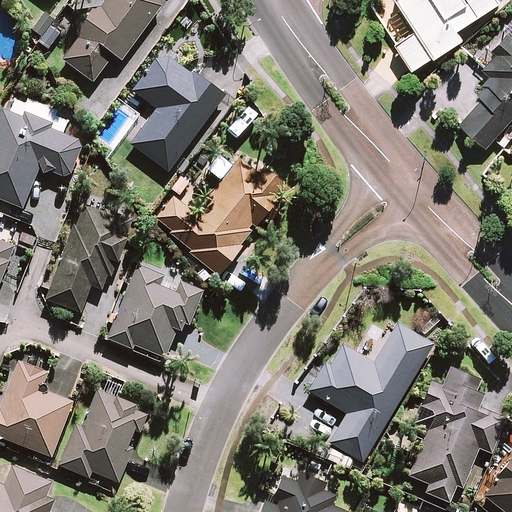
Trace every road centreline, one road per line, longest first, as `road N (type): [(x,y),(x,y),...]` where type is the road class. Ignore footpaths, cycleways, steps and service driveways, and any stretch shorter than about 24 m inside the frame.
road 1 (residential): [(188,511),(200,462),(244,371),(360,222),(408,184)]
road 2 (tertiary): [(273,0),(408,184)]
road 3 (tertiary): [(408,184),(511,299)]
